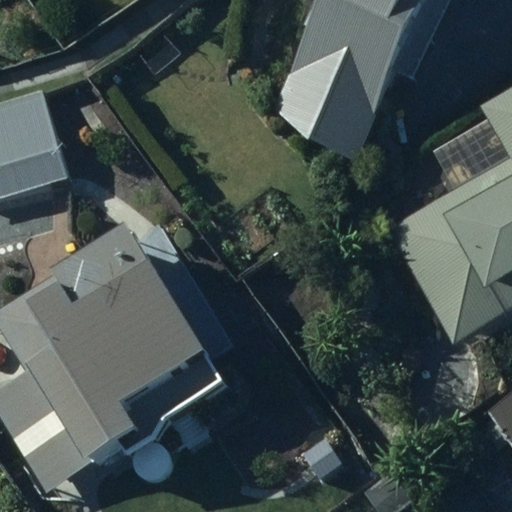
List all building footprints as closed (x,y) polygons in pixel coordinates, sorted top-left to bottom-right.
[(346,0),(287,105),(355,170),(365,153),(379,163),(417,141),(406,103),(464,0),(346,0)] [(52,96),(0,111),(0,205),(78,182),(52,96)] [(511,103),(496,112),(504,126),(459,151),(480,189),(402,232),(466,348),(511,322),(511,103)] [(149,233),(4,317),(39,378),(0,400),(0,406),(53,498),(240,389),(149,233)] [(511,406),(501,415),(511,430),(511,406)] [(335,443),(311,460),(330,485),(353,467),(335,443)] [(400,478),(374,498),(384,511),(413,511),(421,506),(400,478)]
